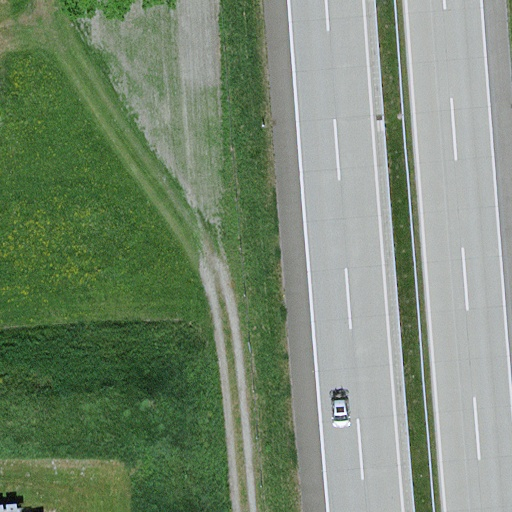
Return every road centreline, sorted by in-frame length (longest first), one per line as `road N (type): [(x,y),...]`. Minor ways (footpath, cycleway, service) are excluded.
road 1 (motorway): [(332,0),(373,511)]
road 2 (motorway): [(491,511),(450,0)]
